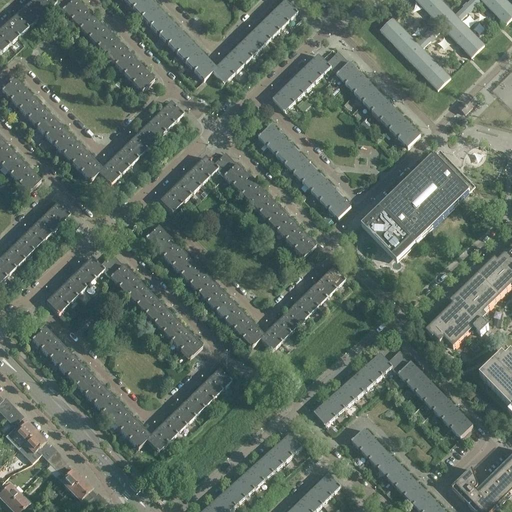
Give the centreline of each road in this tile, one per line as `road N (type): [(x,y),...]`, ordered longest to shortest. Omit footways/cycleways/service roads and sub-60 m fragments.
road 1 (residential): [(27,298),(150,419),(186,387),(216,348),(100,228)]
road 2 (residential): [(142,195),(254,312),(272,312),(335,252),(216,131)]
road 3 (residential): [(511,226),(292,417)]
road 4 (residential): [(174,88),(100,156),(13,66),(0,78)]
road 5 (tertiary): [(118,479),(0,357)]
road 6 (residential): [(0,386),(88,476),(106,485),(118,479)]
road 7 (residential): [(270,0),(215,53),(162,0)]
road 8 (residential): [(187,511),(292,417)]
road 9 (residential): [(257,95),(331,25),(307,0)]
road 10 (residential): [(257,95),(352,193)]
